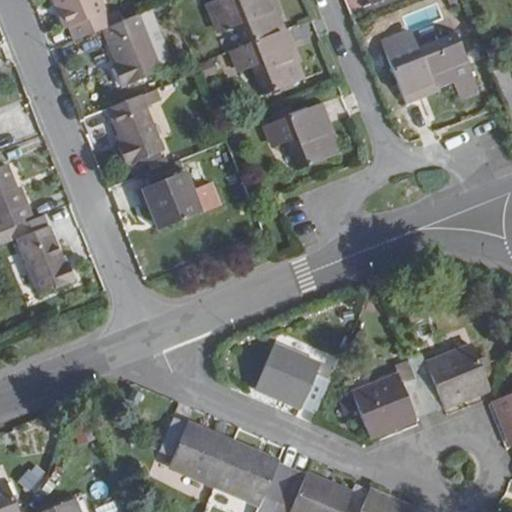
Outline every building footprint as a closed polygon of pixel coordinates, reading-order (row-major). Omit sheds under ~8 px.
[(66,30),(69,29),(74,42),(102,31),(110,27),(98,0),(56,0),(58,3),(55,4),(66,30)] [(236,27),(243,46),(280,32),(273,12),(275,12),(271,1),(266,4),(264,0),(218,0),(206,5),(218,34),(236,27)] [(138,16),(110,27),(102,31),(117,68),(112,70),(120,89),(127,87),(161,73),(138,16)] [(297,42),(315,36),(311,21),(292,27),(297,42)] [(280,32),(243,46),(229,52),(238,75),(250,70),(261,96),(298,80),(290,60),(294,58),(291,54),(287,55),(284,50),(287,49),(280,32)] [(412,35),(383,46),(406,103),(420,98),(418,93),(424,91),(425,96),(434,92),(433,89),(453,82),(438,44),(419,52),(412,35)] [(163,153),(140,97),(108,110),(123,146),(118,149),(126,168),(163,153)] [(325,122),(318,105),(266,126),(275,149),(286,145),(298,171),(335,156),(326,134),(329,133),(328,127),(322,129),(321,123),(325,122)] [(147,175),(152,186),(184,174),(179,162),(147,175)] [(0,234),(12,230),(33,221),(21,190),(17,192),(7,168),(0,170),(0,234)] [(191,193),(184,174),(138,193),(144,209),(149,208),(159,233),(220,209),(210,185),(191,193)] [(48,229),(43,218),(33,221),(12,230),(17,242),(48,229)] [(63,266),(48,229),(17,242),(40,297),(75,283),(68,264),(63,266)] [(301,406),(317,412),(329,382),(314,377),(318,368),(273,349),(256,389),(274,397),(275,393),(287,397),(284,402),(301,409),(301,406)] [(409,365),(415,382),(427,412),(442,406),(444,409),(460,402),(458,397),(468,393),(471,397),(489,390),(472,349),(425,367),(422,360),(409,365)] [(416,417),(427,412),(415,382),(403,387),(399,378),(354,396),(371,439),(389,432),(387,426),(397,422),(400,427),(417,420),(416,417)] [(511,397),(496,404),(503,422),(508,420),(511,429),(511,430),(508,433),(511,442),(511,397)] [(173,461),(170,468),(215,487),(232,446),(215,439),(213,442),(201,437),(202,434),(187,427),(186,430),(170,425),(158,453),(173,461)] [(260,507),(257,511),(273,511),(277,504),(289,474),(276,469),(277,466),(261,459),(260,462),(249,457),(250,454),(232,446),(215,487),(260,507)] [(18,477),(24,491),(45,482),(39,468),(18,477)] [(305,477),(304,480),(289,474),(277,504),(291,510),(290,511),(343,511),(350,496),(332,489),(330,492),(319,487),(320,484),(305,477)] [(0,488),(0,511),(17,511),(7,486),(0,488)] [(368,493),(367,495),(353,490),(350,496),(343,511),(411,511),(395,504),(392,509),(381,504),(383,499),(368,493)] [(79,511),(75,502),(49,511),(79,511)] [(118,511),(116,502),(96,508),(97,511),(118,511)]
